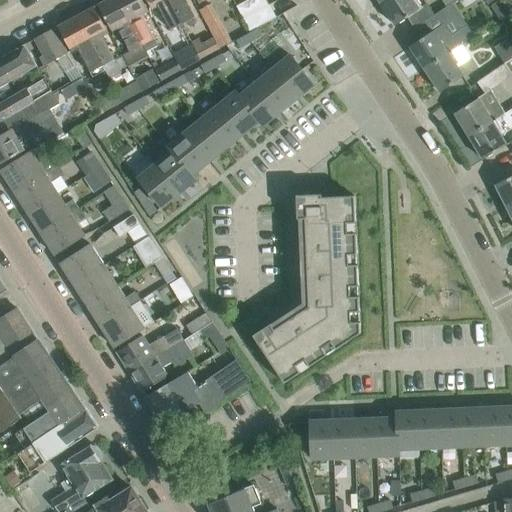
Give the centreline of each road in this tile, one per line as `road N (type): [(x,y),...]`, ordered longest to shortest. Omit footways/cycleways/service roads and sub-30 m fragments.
road 1 (tertiary): [(182,511),(0,223)]
road 2 (residential): [(386,93),(245,206),(248,299)]
road 3 (residential): [(511,317),(386,93)]
road 4 (residential): [(286,410),(360,360),(511,352)]
